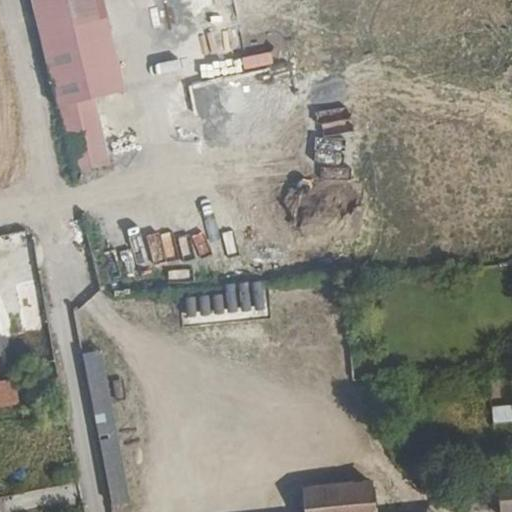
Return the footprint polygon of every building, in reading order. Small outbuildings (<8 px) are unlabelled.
[(28,0),(54,106),(84,228),(121,219),(92,97),(121,91),(98,0),(28,0)] [(305,37),(332,24),(326,12),(299,25),(305,37)] [(261,282),(179,295),(184,324),(265,311),(261,282)] [(78,360),(108,507),(130,503),(100,356),(78,360)] [(0,406),(17,404),(14,378),(0,379),(0,406)] [(511,404),(491,405),(492,422),(511,420),(511,404)] [(370,491),(373,511),(511,511),(511,474),(495,476),(495,483),(394,492),(394,489),(370,491)] [(305,511),(373,511),(370,491),(368,483),(304,490),(305,511)]
